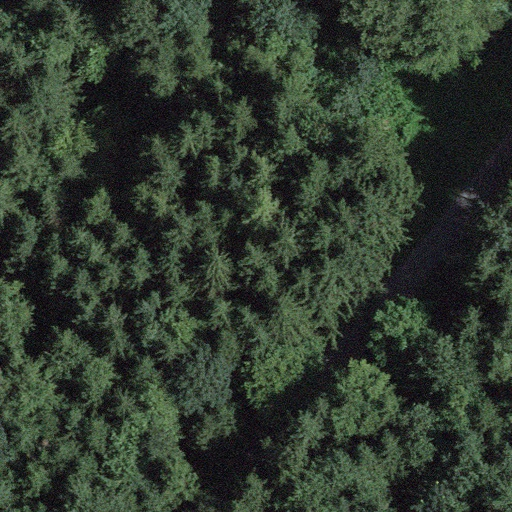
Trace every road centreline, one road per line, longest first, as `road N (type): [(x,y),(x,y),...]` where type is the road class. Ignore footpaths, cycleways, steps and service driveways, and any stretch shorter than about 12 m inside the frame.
road 1 (track): [(511,142),(200,511)]
road 2 (track): [(398,511),(478,188)]
